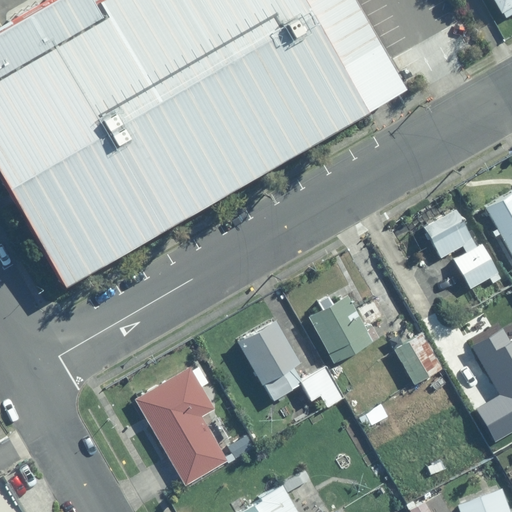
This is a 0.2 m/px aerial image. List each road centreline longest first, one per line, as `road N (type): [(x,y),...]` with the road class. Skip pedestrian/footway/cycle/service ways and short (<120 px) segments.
road 1 (residential): [(30,373),(511,95)]
road 2 (residential): [(30,373),(106,511)]
